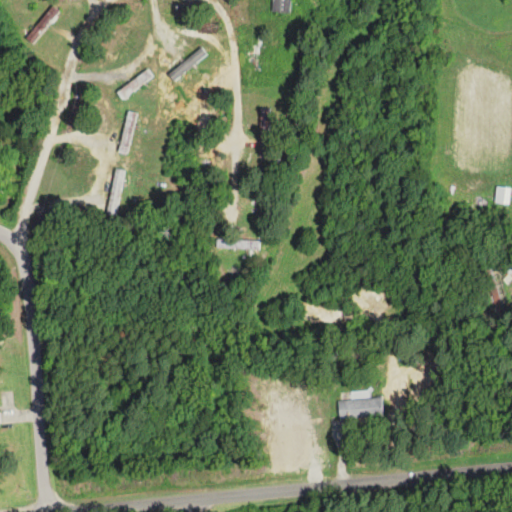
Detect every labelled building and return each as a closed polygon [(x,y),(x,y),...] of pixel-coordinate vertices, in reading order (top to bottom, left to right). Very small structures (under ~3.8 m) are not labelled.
[(206,55),(201,49),(168,73),(173,80),(206,55)] [(259,157),(268,157),(268,109),(259,109),(259,157)] [(138,114),(129,112),(117,152),(126,154),(138,114)] [(123,170),(115,169),(107,215),(116,216),(123,170)] [(508,205),(511,189),(497,186),(495,203),(508,205)] [(216,250),(258,250),(258,240),(216,240),(216,250)] [(382,418),(382,399),(339,399),(339,418),(382,418)]
